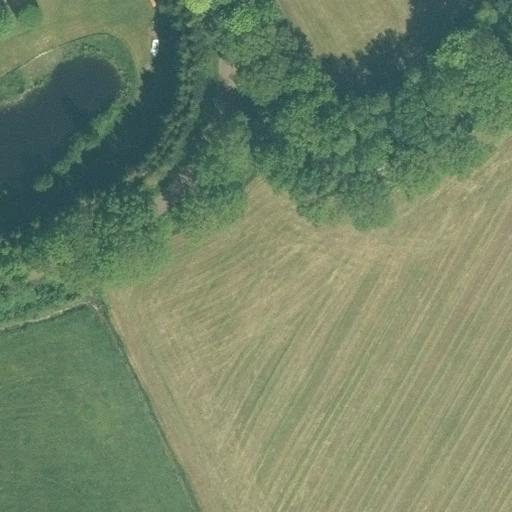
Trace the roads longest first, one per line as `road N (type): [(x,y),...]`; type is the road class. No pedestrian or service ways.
road 1 (unclassified): [(0,282),(116,234),(189,177),(225,109),(229,49),(219,0)]
road 2 (track): [(511,73),(372,171),(326,169),(269,134),(221,117)]
